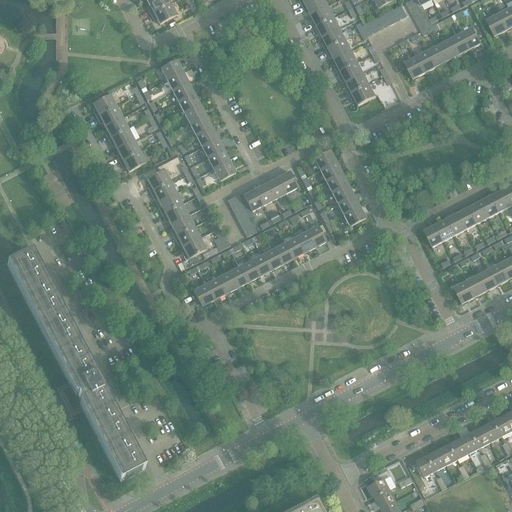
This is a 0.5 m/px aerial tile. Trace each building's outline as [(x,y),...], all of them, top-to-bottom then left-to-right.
[(150,16),(165,8),(171,6),(167,0),(154,0),(148,4),(151,10),(148,11),(150,16)] [(311,17),(327,9),(322,0),(316,0),(302,8),(305,13),(308,11),(311,17)] [(372,0),(378,11),(383,8),(395,3),(393,0),(372,0)] [(411,16),(422,10),(420,8),(416,0),(415,0),(406,5),(411,16)] [(165,8),(150,16),(153,21),(156,19),(160,26),(177,17),(171,6),(165,8)] [(396,11),(401,21),(407,18),(401,8),(396,11)] [(314,30),(333,20),(327,9),(311,17),(314,24),(311,25),(314,30)] [(422,10),(411,16),(414,20),(424,15),(422,10)] [(390,13),(396,24),(401,21),(396,11),(390,13)] [(497,17),(506,33),(511,29),(511,16),(509,11),(497,17)] [(384,16),(390,27),(396,24),(390,13),(384,16)] [(416,25),(426,19),(424,15),(414,20),(416,25)] [(379,19),(384,30),(390,27),(384,16),(379,19)] [(506,33),(497,17),(486,23),(494,39),(506,33)] [(373,22),(379,33),(384,30),(379,19),(373,22)] [(419,29),(429,24),(428,22),(426,19),(416,25),(419,29)] [(323,40),(339,31),(333,20),(314,30),(316,35),(319,33),(323,40)] [(367,25),(373,36),(379,33),(373,22),(367,25)] [(431,28),(430,25),(429,24),(419,29),(421,33),(428,30),(431,28)] [(361,28),(364,33),(367,39),(373,36),(367,25),(361,28)] [(436,26),(431,28),(428,30),(431,34),(438,30),(436,26)] [(421,33),(421,34),(423,38),(431,34),(428,30),(421,33)] [(461,36),(469,52),(480,46),(472,30),(461,36)] [(326,53),(345,42),(339,31),(323,40),(326,46),(323,48),(326,53)] [(368,40),(367,39),(364,33),(360,35),(364,42),(368,40)] [(418,36),(410,40),(412,44),(420,40),(418,36)] [(449,42),(458,58),(469,52),(461,36),(449,42)] [(335,62),(351,54),(345,42),(326,53),(328,57),(331,56),(335,62)] [(407,42),(399,46),(401,50),(409,46),(407,42)] [(438,48),(446,64),(458,58),(449,42),(438,48)] [(372,57),(376,55),(372,47),(368,50),(372,57)] [(427,54),(435,69),(446,64),(438,48),(427,54)] [(337,75),(357,65),(351,54),(335,62),(338,69),(335,70),(337,75)] [(416,60),(424,75),(435,69),(427,54),(416,60)] [(376,55),(372,57),(376,65),(380,63),(376,55)] [(424,75),(416,60),(404,66),(413,81),(424,75)] [(167,82),(183,74),(177,62),(161,71),(167,82)] [(346,85),(363,76),(357,65),(337,75),(340,80),(343,78),(346,85)] [(383,80),(388,77),(384,70),(379,72),(383,80)] [(183,74),(167,82),(173,93),(188,85),(183,74)] [(349,98),(369,87),(363,76),(346,85),(350,91),(346,93),(349,98)] [(388,77),(383,80),(387,88),(392,85),(388,77)] [(188,85),(173,93),(179,104),(194,96),(188,85)] [(369,87),(349,98),(351,102),(355,101),(358,108),(375,99),(369,87)] [(143,95),(147,102),(151,100),(147,93),(143,95)] [(194,96),(179,104),(184,116),(200,108),(194,96)] [(96,119),(116,108),(110,97),(93,106),(97,113),(94,115),(96,119)] [(105,129),(122,120),(116,108),(96,119),(99,124),(102,122),(105,129)] [(200,108),(184,116),(190,127),(206,119),(200,108)] [(206,119),(190,127),(196,138),(212,130),(206,119)] [(122,120),(105,129),(108,135),(105,137),(108,142),(128,131),(122,120)] [(161,128),(165,136),(169,133),(165,126),(161,128)] [(196,138),(203,151),(219,143),(212,130),(196,138)] [(128,131),(108,142),(110,146),(113,145),(117,151),(134,142),(128,131)] [(134,142),(117,151),(120,158),(117,159),(120,164),(140,154),(134,142)] [(210,165),(226,157),(219,143),(203,151),(210,165)] [(320,172),(336,164),(330,153),(314,161),(320,172)] [(140,154),(120,164),(122,169),(125,167),(129,174),(146,165),(140,154)] [(215,174),(231,166),(226,157),(210,165),(215,174)] [(336,164),(320,172),(326,184),(342,175),(336,164)] [(231,166),(215,174),(220,183),(236,175),(231,166)] [(150,194),(170,184),(164,172),(147,181),(151,188),(148,190),(150,194)] [(278,180),(286,196),(297,190),(289,174),(278,180)] [(342,175),(326,184),(332,195),(348,187),(342,175)] [(286,196),(278,180),(267,186),(275,202),(286,196)] [(170,184),(150,194),(153,199),(156,198),(159,204),(176,195),(170,184)] [(275,202),(267,186),(255,192),(263,207),(275,202)] [(348,187),(332,195),(338,206),(354,198),(348,187)] [(511,187),(503,192),(511,207),(511,206),(511,187)] [(196,199),(200,197),(196,189),(192,191),(196,199)] [(263,207),(255,192),(244,198),(252,213),(263,207)] [(492,198),(500,213),(511,207),(503,192),(492,198)] [(176,195),(159,204),(162,211),(159,212),(162,217),(182,206),(176,195)] [(200,197),(196,199),(200,207),(204,204),(200,197)] [(230,208),(241,202),(240,201),(238,197),(227,203),(230,208)] [(354,198),(338,206),(344,217),(359,209),(354,198)] [(480,204),(489,219),(500,213),(492,198),(480,204)] [(244,199),(240,201),(241,202),(243,207),(245,211),(250,209),(244,199)] [(233,213),(243,207),(241,202),(230,208),(233,213)] [(469,210),(477,225),(489,219),(480,204),(469,210)] [(182,206),(162,217),(164,222),(167,220),(171,227),(188,218),(182,206)] [(236,218),(246,213),(245,211),(243,207),(233,213),(236,218)] [(359,209),(344,217),(350,229),(365,221),(359,209)] [(309,210),(301,215),(303,219),(311,215),(309,210)] [(458,216),(466,231),(477,225),(469,210),(458,216)] [(208,222),(212,220),(208,212),(204,214),(208,222)] [(238,223),(249,218),(246,213),(236,218),(238,223)] [(320,216),(324,223),(328,221),(324,214),(320,216)] [(298,216),(290,220),(292,225),(300,221),(298,216)] [(447,222),(455,237),(466,231),(458,216),(447,222)] [(188,218),(171,227),(174,233),(171,235),(174,240),(194,229),(188,218)] [(241,229),(252,223),(249,218),(238,223),(241,229)] [(212,220),(208,222),(212,229),(216,227),(212,220)] [(287,222),(279,226),(281,230),(289,226),(287,222)] [(435,227),(443,243),(455,237),(447,222),(435,227)] [(244,234),(254,229),(252,223),(241,229),(244,234)] [(443,243),(435,227),(424,233),(432,249),(443,243)] [(276,228),(268,232),(270,236),(278,232),(276,228)] [(194,229),(174,240),(176,244),(179,243),(183,249),(200,240),(194,229)] [(246,239),(257,234),(254,229),(244,234),(246,239)] [(306,235),(314,250),(326,244),(318,229),(306,235)] [(218,240),(222,238),(218,231),(214,233),(218,240)] [(264,234),(256,238),(259,242),(266,238),(264,234)] [(295,241),(303,256),(314,250),(306,235),(295,241)] [(222,238),(218,240),(215,242),(217,247),(228,242),(225,237),(222,238)] [(253,239),(245,244),(248,248),(255,244),(253,239)] [(200,240),(183,249),(186,256),(183,257),(186,262),(206,252),(200,240)] [(284,246),(292,262),(303,256),(295,241),(284,246)] [(220,253),(230,248),(228,242),(217,247),(220,253)] [(241,246),(234,250),(236,254),(244,250),(241,246)] [(272,252),(281,268),(292,262),(284,246),(272,252)] [(230,251),(222,255),(225,260),(232,256),(230,251)] [(261,258),(269,274),(281,268),(272,252),(261,258)] [(145,470),(96,377),(32,254),(29,255),(9,265),(9,266),(7,267),(69,386),(59,391),(72,416),(82,410),(120,483),(122,482),(123,483),(137,475),(140,473),(143,472),(142,472),(145,470)] [(219,257),(211,261),(213,266),(221,261),(219,257)] [(250,264),(258,279),(269,274),(261,258),(250,264)] [(467,261),(460,265),(462,269),(469,265),(467,261)] [(511,264),(510,261),(499,267),(507,282),(511,279),(511,264)] [(208,263),(200,267),(202,271),(210,267),(208,263)] [(238,270),(247,285),(258,279),(250,264),(238,270)] [(499,267),(488,273),(496,288),(507,282),(499,267)] [(197,269),(189,273),(191,277),(199,273),(197,269)] [(227,275),(235,291),(247,285),(238,270),(227,275)] [(488,273),(476,279),(484,294),(496,288),(488,273)] [(216,281),(224,297),(235,291),(227,275),(216,281)] [(476,279),(465,284),(473,300),(484,294),(476,279)] [(224,297),(216,281),(208,285),(205,287),(213,303),(224,297)] [(465,284),(454,290),(462,306),(473,300),(465,284)] [(205,287),(194,293),(198,302),(202,309),(213,303),(205,287)] [(202,309),(198,302),(186,308),(190,315),(202,309)] [(511,433),(511,431),(505,418),(494,424),(502,439),(511,433)] [(502,439),(494,424),(483,429),(491,445),(502,439)] [(491,445),(483,429),(472,435),(480,451),(491,445)] [(480,451),(472,435),(461,441),(469,456),(480,451)] [(469,456),(461,441),(449,447),(458,462),(469,456)] [(458,462),(449,447),(438,452),(447,468),(458,462)] [(447,468),(438,452),(427,458),(436,474),(447,468)] [(436,474),(427,458),(416,464),(425,480),(436,474)] [(375,500),(390,492),(384,481),(369,489),(375,500)] [(379,508),(380,511),(396,503),(390,492),(375,500),(376,504),(379,508)] [(400,511),(399,508),(396,503),(380,511),(400,511)]
